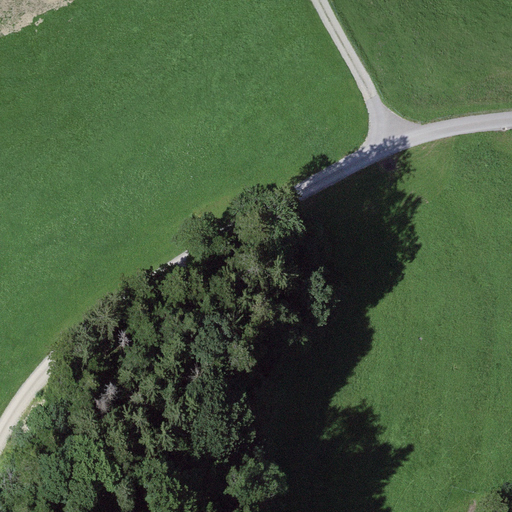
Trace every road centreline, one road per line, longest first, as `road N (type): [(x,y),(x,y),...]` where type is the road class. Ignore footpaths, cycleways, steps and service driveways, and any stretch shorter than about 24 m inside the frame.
road 1 (unclassified): [(0,430),(52,360),(127,299),(357,174),(378,141),(368,89),(324,0)]
road 2 (track): [(378,141),(511,126)]
